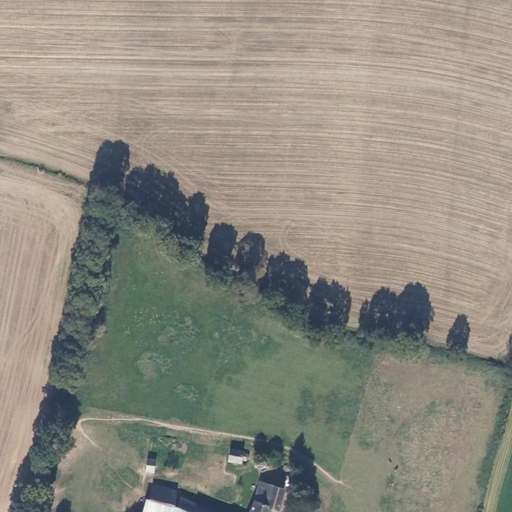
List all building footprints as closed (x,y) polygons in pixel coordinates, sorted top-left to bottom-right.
[(249,461),(251,451),(229,449),(228,461),(241,462),(242,460),(249,461)] [(156,457),(148,455),(145,467),(154,468),(156,457)] [(263,503),(253,499),(247,511),(216,511),(180,495),(177,505),(175,511),(266,511),(269,507),(276,510),(283,486),(271,482),(263,503)] [(175,504),(177,487),(150,484),(148,498),(175,504)] [(175,511),(177,505),(175,504),(148,498),(144,511),(175,511)]
